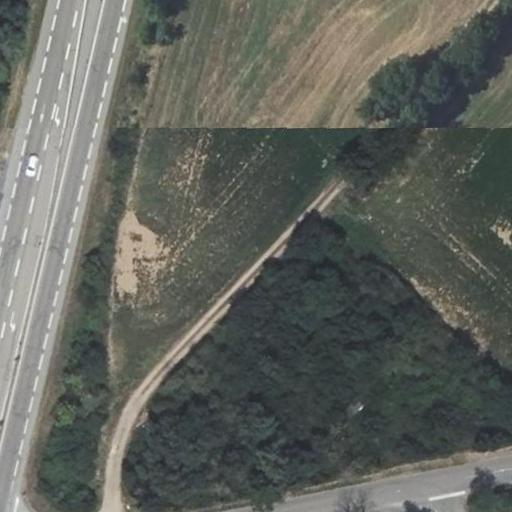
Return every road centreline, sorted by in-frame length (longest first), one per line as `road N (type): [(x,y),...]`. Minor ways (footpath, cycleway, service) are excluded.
road 1 (primary): [(0,494),(116,0)]
road 2 (primary): [(69,0),(0,298)]
